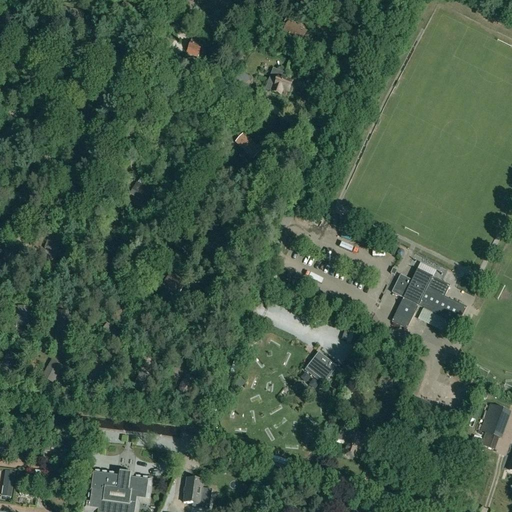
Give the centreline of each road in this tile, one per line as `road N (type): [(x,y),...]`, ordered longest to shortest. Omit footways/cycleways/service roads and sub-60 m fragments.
road 1 (unclassified): [(204,439),(368,0)]
road 2 (tertiary): [(419,511),(204,439)]
road 3 (tertiary): [(204,439),(0,411)]
road 4 (track): [(230,367),(76,272)]
